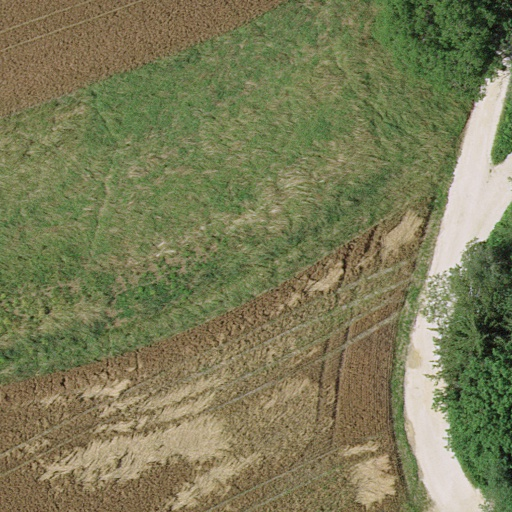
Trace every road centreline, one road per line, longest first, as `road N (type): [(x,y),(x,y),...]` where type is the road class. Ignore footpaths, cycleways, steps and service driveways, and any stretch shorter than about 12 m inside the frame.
road 1 (track): [(475,511),(442,476),(421,427),(418,385),(461,236)]
road 2 (track): [(461,236),(511,21)]
